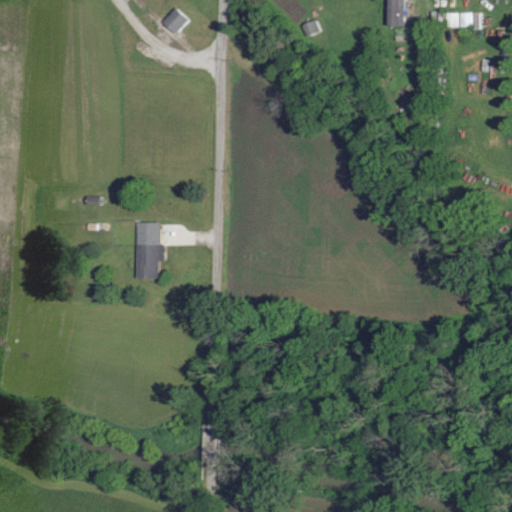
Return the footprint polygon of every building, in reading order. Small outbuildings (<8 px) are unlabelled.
[(408,0),(395,0),(395,25),(408,25),(408,0)] [(181,33),(194,19),(181,6),(168,20),(181,33)] [(476,11),(450,12),(450,27),(476,26),(476,11)] [(325,31),(319,19),(305,26),(310,38),(325,31)] [(164,278),(165,222),(142,221),(141,278),(164,278)]
